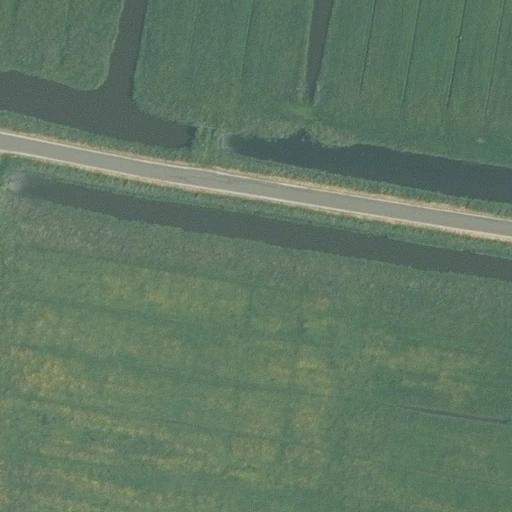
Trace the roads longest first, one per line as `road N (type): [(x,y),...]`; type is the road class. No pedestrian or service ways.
road 1 (unclassified): [(511,226),(0,138)]
road 2 (track): [(322,121),(213,113),(200,176)]
